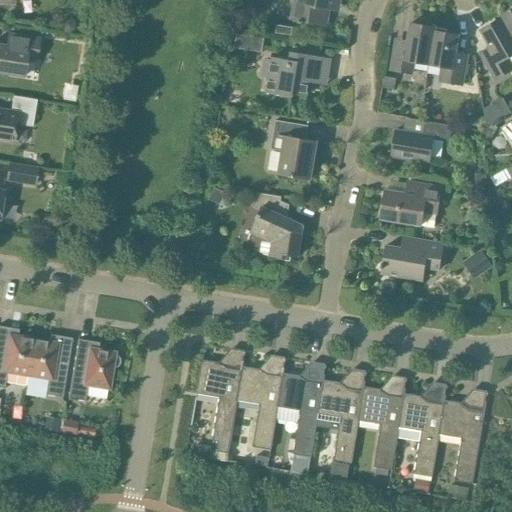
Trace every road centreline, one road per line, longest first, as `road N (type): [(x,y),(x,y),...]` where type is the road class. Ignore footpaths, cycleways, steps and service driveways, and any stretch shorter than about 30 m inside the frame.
road 1 (residential): [(373,0),(362,32),(358,122),(333,224),(325,323)]
road 2 (residential): [(129,511),(166,295)]
road 3 (residential): [(325,323),(511,345)]
road 4 (residential): [(166,295),(0,270)]
road 5 (residential): [(166,295),(325,323)]
